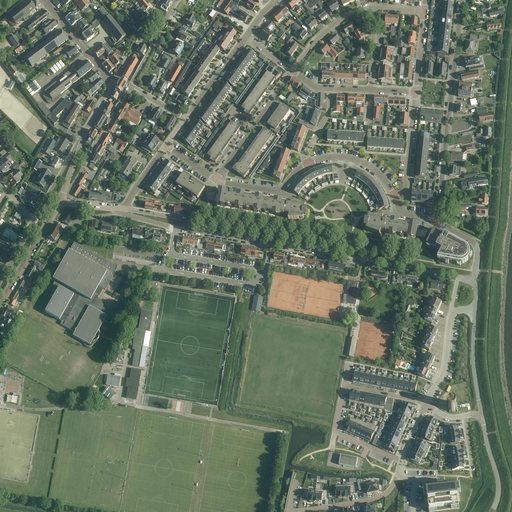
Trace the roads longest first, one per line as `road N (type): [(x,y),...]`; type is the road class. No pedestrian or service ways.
road 1 (residential): [(474,280),(170,227),(122,209)]
road 2 (unclassified): [(436,221),(462,0)]
road 3 (residential): [(218,180),(293,71)]
road 4 (residential): [(139,91),(127,91),(64,191)]
road 5 (residential): [(425,404),(443,374),(453,311),(475,310)]
road 6 (tertiary): [(0,305),(60,201)]
